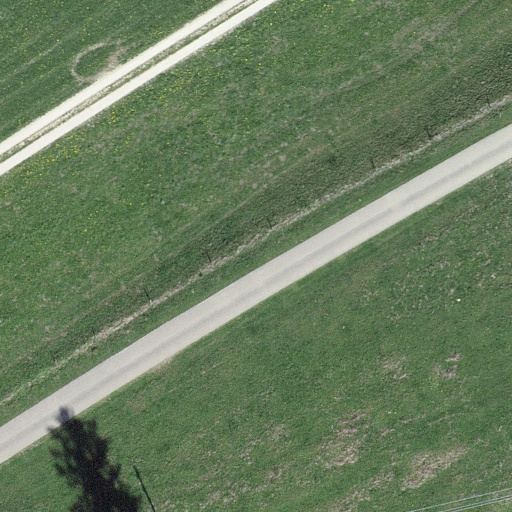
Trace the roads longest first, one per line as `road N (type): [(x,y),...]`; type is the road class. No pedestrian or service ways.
road 1 (unclassified): [(0,444),(511,140)]
road 2 (track): [(261,0),(0,164)]
